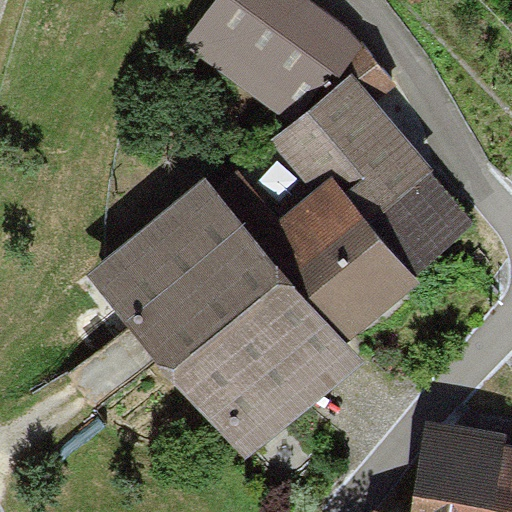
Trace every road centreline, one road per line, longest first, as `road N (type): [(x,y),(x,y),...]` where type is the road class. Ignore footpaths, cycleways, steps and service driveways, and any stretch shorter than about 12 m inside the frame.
road 1 (residential): [(365,0),(511,224)]
road 2 (residential): [(511,322),(347,511)]
